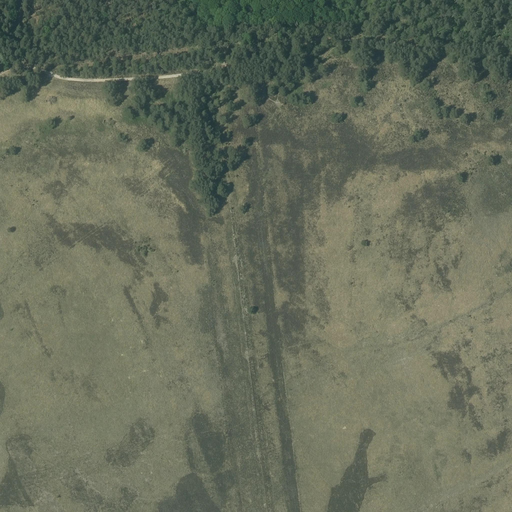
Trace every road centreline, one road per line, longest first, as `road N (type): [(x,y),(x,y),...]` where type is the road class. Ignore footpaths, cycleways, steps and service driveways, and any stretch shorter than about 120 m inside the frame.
road 1 (track): [(228,178),(267,511)]
road 2 (track): [(511,45),(346,39)]
road 3 (track): [(346,39),(285,42),(262,30),(222,30)]
